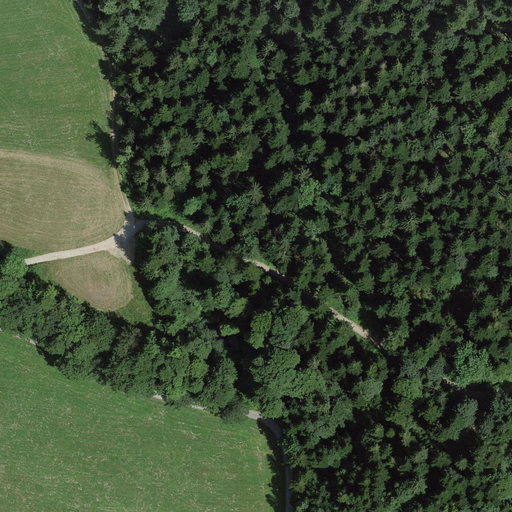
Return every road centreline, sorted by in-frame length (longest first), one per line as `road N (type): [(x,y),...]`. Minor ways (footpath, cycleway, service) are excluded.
road 1 (track): [(511,385),(473,392),(448,382),(175,225),(128,223)]
road 2 (track): [(0,329),(166,397),(255,414),(285,452),(288,511)]
road 3 (track): [(81,0),(110,77),(128,223),(102,245),(0,265)]
